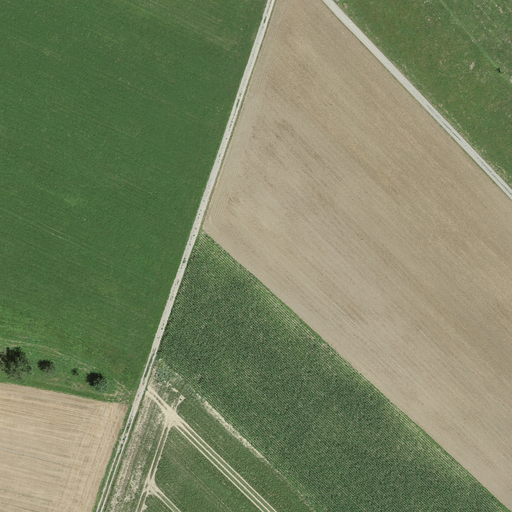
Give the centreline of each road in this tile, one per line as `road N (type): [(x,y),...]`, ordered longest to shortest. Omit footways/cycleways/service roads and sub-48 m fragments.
road 1 (track): [(97,511),(273,0)]
road 2 (track): [(322,0),(511,194)]
